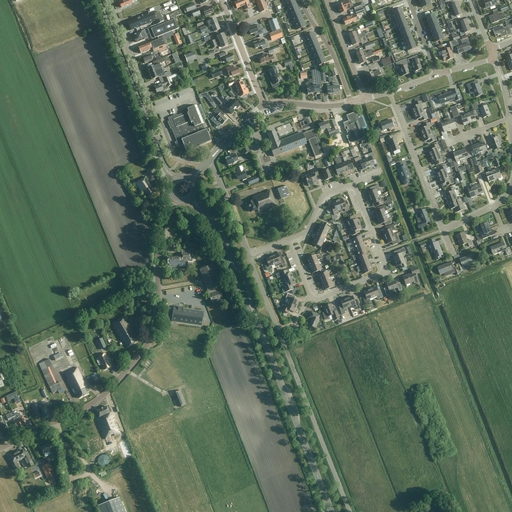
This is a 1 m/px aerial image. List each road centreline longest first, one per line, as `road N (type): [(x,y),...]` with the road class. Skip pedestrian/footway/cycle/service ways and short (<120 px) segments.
road 1 (tertiary): [(0,449),(96,401),(146,346),(157,317),(165,212)]
road 2 (unclassified): [(349,511),(248,255)]
road 3 (tertiary): [(331,511),(253,315)]
road 4 (residential): [(353,186),(386,267),(310,296)]
road 5 (residential): [(442,230),(389,92)]
road 6 (tertiary): [(142,113),(96,0)]
